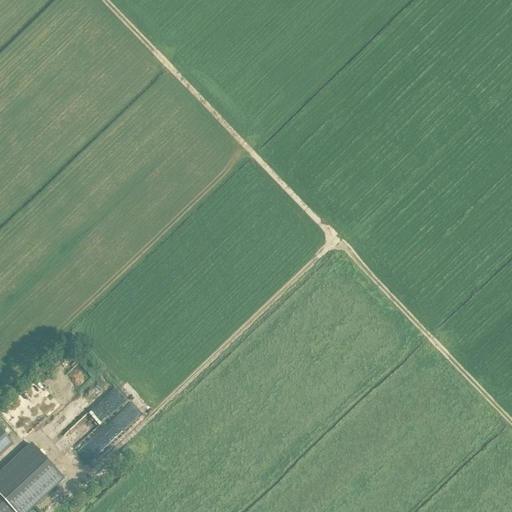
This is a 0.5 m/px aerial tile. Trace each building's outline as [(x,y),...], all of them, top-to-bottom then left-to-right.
[(90,382),(62,413),(71,421),(99,390),(90,382)] [(0,413),(11,425),(28,409),(16,396),(0,410),(0,413)] [(79,411),(76,423),(91,427),(95,415),(79,411)] [(0,451),(11,441),(0,428),(0,451)] [(80,465),(95,451),(86,441),(71,456),(80,465)] [(32,445),(0,474),(0,511),(25,511),(63,477),(32,445)]
